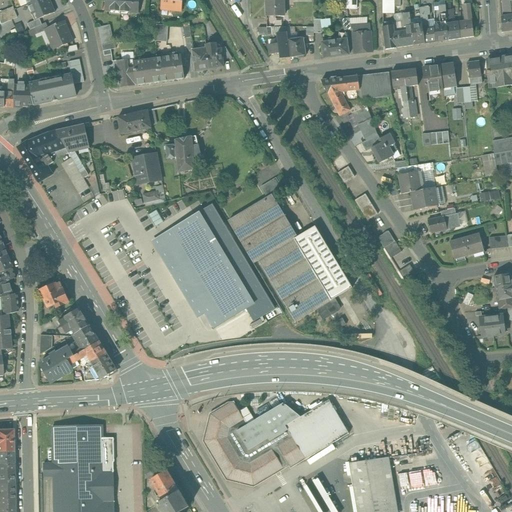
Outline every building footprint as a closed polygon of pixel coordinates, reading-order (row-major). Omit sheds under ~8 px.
[(38,0),(27,5),(34,21),(40,19),(55,12),(49,0),(38,0)] [(139,0),(105,0),(105,10),(139,13),(139,0)] [(163,0),(162,9),(181,11),(182,0),(163,0)] [(266,0),(266,16),(284,16),(283,0),(266,0)] [(357,0),(345,0),(346,8),(357,9),(357,0)] [(382,0),(383,13),(394,13),(394,7),(393,0),(382,0)] [(510,0),(503,0),(505,16),(501,16),(502,32),(511,31),(511,14),(511,1),(510,0)] [(446,6),(439,7),(440,22),(435,23),(435,27),(435,42),(448,40),(447,24),(446,11),(446,8),(446,6)] [(13,7),(7,9),(12,20),(17,18),(13,8),(13,7)] [(429,8),(420,8),(420,9),(421,16),(428,15),(430,15),(429,8)] [(470,8),(464,9),(465,21),(459,22),(461,38),(473,37),(470,8)] [(7,9),(2,11),(6,22),(12,20),(7,9)] [(417,9),(409,9),(409,13),(410,20),(418,19),(417,9)] [(451,10),(446,11),(447,24),(448,40),(461,38),(459,22),(450,24),(452,19),(452,10),(451,10)] [(400,22),(392,23),(396,48),(414,45),(411,25),(410,20),(409,13),(402,14),(404,28),(406,27),(406,31),(402,32),(400,22)] [(429,28),(428,15),(421,16),(422,23),(425,44),(435,42),(435,27),(429,28)] [(349,18),(343,19),(344,31),(351,30),(350,25),(349,18)] [(34,21),(27,24),(30,30),(35,27),(42,24),(40,19),(34,21)] [(323,33),(322,20),(314,20),(314,33),(323,33)] [(64,21),(57,24),(56,24),(54,25),(54,26),(48,28),(44,30),(44,31),(53,50),(73,41),(72,41),(64,22),(65,22),(64,21)] [(392,22),(383,24),(383,28),(386,49),(396,48),(392,23),(392,22)] [(42,24),(35,27),(37,34),(44,31),(44,30),(48,28),(46,23),(42,24)] [(422,23),(411,25),(414,45),(425,44),(422,23)] [(367,24),(350,25),(351,30),(353,29),(353,34),(370,32),(370,25),(367,24)] [(110,25),(98,28),(102,45),(114,43),(110,25)] [(168,26),(156,25),(155,41),(167,42),(168,26)] [(189,26),(184,27),(185,38),(192,37),(190,26),(189,26)] [(267,27),(258,28),(259,36),(272,34),(271,27),(267,28),(267,27)] [(302,31),(295,32),(297,39),(288,40),(290,58),(298,56),(299,59),(304,58),(304,56),(306,55),(302,31)] [(370,32),(353,34),(355,53),(372,52),(370,32)] [(283,33),(277,34),(278,44),(268,46),(270,55),(280,53),(280,59),(290,58),(288,40),(287,33),(283,33)] [(339,37),(324,40),(324,42),(321,43),(324,59),(349,55),(346,33),(339,34),(339,37)] [(114,43),(102,45),(103,51),(111,49),(116,48),(115,43),(114,43)] [(216,50),(216,44),(206,46),(207,48),(210,69),(212,69),(214,71),(217,70),(219,68),(224,67),(223,60),(221,50),(216,50)] [(232,58),(226,47),(220,48),(221,50),(223,60),(232,58)] [(207,48),(192,50),(194,63),(195,63),(196,71),(197,71),(198,72),(203,72),(203,70),(210,69),(207,48)] [(157,58),(160,82),(185,79),(182,55),(157,58)] [(511,56),(486,61),(488,89),(511,85),(511,56)] [(160,82),(157,58),(133,62),(136,85),(160,82)] [(133,60),(117,61),(120,87),(136,85),(133,62),(133,60)] [(480,62),(467,63),(470,85),(479,84),(479,77),(482,77),(480,62)] [(453,64),(440,66),(443,88),(457,86),(453,64)] [(440,66),(423,69),(426,92),(444,90),(443,88),(440,66)] [(416,69),(404,71),(406,87),(408,103),(409,106),(414,105),(411,86),(418,85),(416,69)] [(404,71),(392,72),(394,89),(401,88),(403,102),(406,101),(406,103),(408,103),(406,87),(404,71)] [(389,72),(358,77),(359,90),(361,90),(365,99),(392,96),(389,72)] [(61,79),(40,83),(40,81),(30,84),(30,86),(34,105),(76,96),(74,84),(72,79),(72,75),(61,77),(61,79)] [(358,77),(341,78),(345,96),(359,90),(358,77)] [(327,95),(329,94),(332,102),(345,96),(341,78),(321,81),(327,95)] [(9,80),(8,92),(5,92),(4,107),(14,108),(14,93),(14,86),(15,86),(14,80),(9,80)] [(30,86),(25,86),(25,85),(18,85),(18,86),(15,86),(14,86),(14,93),(14,108),(23,108),(23,107),(28,107),(28,105),(34,105),(30,86)] [(470,87),(463,88),(464,103),(472,102),(470,87)] [(345,96),(332,102),(339,116),(351,111),(352,114),(367,107),(365,99),(361,90),(359,90),(345,96)] [(408,103),(406,103),(406,101),(403,102),(404,108),(402,109),(404,119),(411,117),(409,106),(408,103)] [(414,105),(409,106),(411,117),(417,116),(415,105),(414,105)] [(367,107),(352,114),(358,125),(372,119),(367,107)] [(148,111),(118,117),(121,135),(151,128),(148,111)] [(372,119),(358,125),(366,140),(378,134),(372,119)] [(85,124),(56,131),(69,153),(69,154),(90,149),(85,124)] [(50,132),(28,141),(18,148),(39,183),(53,174),(48,166),(59,159),(69,153),(56,131),(50,132)] [(430,133),(422,134),(423,146),(431,145),(430,133)] [(397,150),(388,134),(380,139),(378,134),(366,140),(361,143),(365,151),(372,148),(380,163),(392,156),(391,153),(397,150)] [(177,158),(178,173),(194,169),(193,158),(201,156),(196,136),(176,140),(176,146),(174,146),(174,145),(166,146),(167,159),(175,158),(174,158),(177,158)] [(511,137),(493,141),(494,153),(511,150),(511,137)] [(511,150),(494,153),(496,165),(511,162),(511,150)] [(69,154),(69,153),(59,159),(79,194),(89,188),(69,154)] [(156,154),(132,158),(137,185),(162,180),(156,154)] [(407,160),(394,162),(395,169),(407,167),(409,167),(407,160)] [(409,167),(407,167),(409,173),(417,172),(417,173),(434,170),(433,164),(409,167)] [(355,177),(348,166),(343,170),(350,180),(355,177)] [(350,180),(343,170),(338,173),(344,183),(350,180)] [(409,173),(399,175),(402,194),(411,192),(420,191),(417,173),(417,172),(409,173)] [(276,178),(261,187),(267,197),(282,188),(276,178)] [(420,191),(411,192),(415,210),(438,206),(434,188),(420,191)] [(482,202),(501,197),(498,189),(480,194),(482,202)] [(157,192),(143,195),(145,203),(159,199),(157,192)] [(372,204),(365,194),(360,197),(366,207),(372,204)] [(272,195),(228,221),(254,263),(258,260),(296,322),(317,309),(331,301),(352,288),(315,226),(297,237),(272,195)] [(366,207),(360,197),(355,200),(361,211),(366,207)] [(378,214),(372,204),(366,207),(373,217),(378,214)] [(274,309),(212,205),(159,238),(154,241),(199,317),(206,313),(215,328),(248,309),(255,321),(274,309)] [(373,217),(366,207),(361,211),(367,221),(373,217)] [(455,209),(441,212),(442,217),(456,214),(455,209)] [(156,227),(163,223),(157,210),(149,215),(156,227)] [(442,217),(428,220),(431,234),(449,229),(449,226),(460,224),(457,214),(456,214),(442,217)] [(395,241),(389,231),(383,234),(390,245),(395,241)] [(479,233),(449,242),(454,260),(484,251),(479,233)] [(390,245),(383,234),(378,238),(384,248),(390,245)] [(508,235),(490,237),(491,249),(509,247),(508,235)] [(402,252),(395,241),(390,245),(396,255),(402,252)] [(396,255),(390,245),(384,248),(391,258),(396,255)] [(7,259),(0,261),(0,272),(11,268),(7,259)] [(410,265),(404,268),(411,278),(416,275),(410,265)] [(11,268),(0,272),(0,282),(7,281),(15,278),(11,268)] [(404,268),(399,271),(405,282),(411,278),(404,268)] [(509,274),(494,276),(495,287),(511,284),(511,276),(510,277),(509,274)] [(0,282),(0,297),(0,298),(10,295),(7,281),(0,282)] [(54,282),(47,285),(48,287),(40,291),(48,308),(55,304),(57,308),(68,303),(65,294),(65,293),(64,290),(62,289),(59,283),(57,284),(56,284),(55,284),(54,282)] [(511,284),(495,287),(497,300),(498,300),(511,297),(511,284)] [(10,295),(0,298),(1,301),(2,315),(8,314),(18,311),(16,294),(10,295)] [(511,297),(498,300),(499,309),(505,308),(507,308),(511,307),(511,297)] [(331,301),(317,309),(323,320),(340,310),(340,308),(337,303),(335,303),(333,304),(331,301)] [(74,311),(73,313),(59,321),(66,334),(72,330),(75,334),(89,326),(79,309),(78,310),(76,309),(74,311)] [(2,315),(0,316),(0,355),(1,355),(0,350),(11,349),(8,314),(2,315)] [(502,315),(491,316),(493,335),(504,334),(502,315)] [(491,316),(480,317),(482,336),(493,335),(491,316)] [(75,334),(72,335),(79,347),(72,351),(71,351),(74,356),(99,342),(89,326),(75,334)] [(53,336),(41,335),(40,355),(52,347),(53,336)] [(99,342),(74,356),(77,362),(87,356),(92,363),(106,354),(99,342)] [(69,347),(57,354),(56,352),(50,355),(52,357),(39,364),(50,383),(73,369),(68,360),(74,356),(71,351),(72,351),(69,347)] [(106,354),(92,363),(93,365),(102,380),(114,372),(115,369),(106,354)] [(74,356),(68,360),(73,369),(79,365),(85,368),(89,365),(92,363),(87,356),(77,362),(74,356)] [(102,380),(93,365),(90,367),(91,369),(92,381),(102,380)] [(301,417),(286,426),(288,430),(304,458),(305,459),(348,433),(329,400),(301,417)] [(221,466),(248,450),(237,431),(247,425),(234,402),(212,415),(206,440),(221,466)] [(284,403),(257,419),(268,439),(270,441),(288,430),(286,426),(301,417),(284,403)] [(247,425),(237,431),(248,450),(268,439),(257,419),(247,425)] [(54,511),(115,511),(113,439),(103,439),(102,425),(52,426),(53,463),(53,475),(54,511)] [(13,430),(0,430),(0,452),(13,452),(13,430)] [(248,450),(221,466),(228,477),(253,484),(288,463),(290,466),(304,458),(288,430),(270,441),(268,439),(248,450)] [(13,452),(0,452),(0,464),(14,464),(14,463),(14,452),(13,452)] [(391,511),(383,458),(349,463),(357,511),(391,511)] [(53,475),(53,463),(44,463),(44,475),(53,475)] [(157,463),(145,471),(145,479),(161,469),(157,463)] [(14,464),(0,464),(0,474),(14,474),(14,464)] [(167,470),(151,480),(163,501),(179,491),(167,470)] [(14,474),(0,474),(0,484),(14,484),(14,474)] [(341,511),(321,477),(315,481),(333,511),(341,511)] [(305,486),(317,511),(325,511),(312,483),(305,486)] [(14,484),(0,484),(0,494),(14,494),(14,484)] [(163,501),(156,505),(160,511),(180,511),(189,507),(188,506),(179,491),(163,501)] [(14,494),(0,494),(0,504),(15,504),(14,494)]
